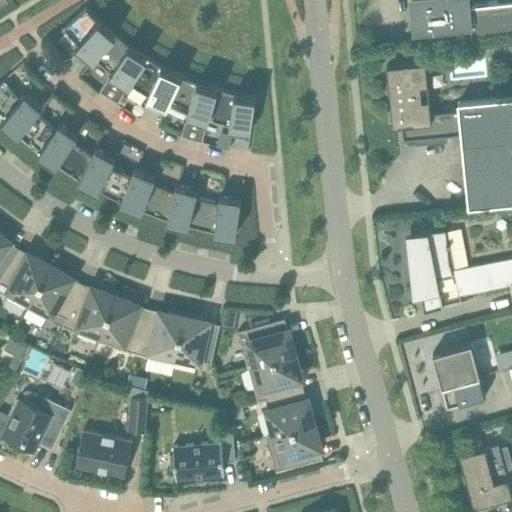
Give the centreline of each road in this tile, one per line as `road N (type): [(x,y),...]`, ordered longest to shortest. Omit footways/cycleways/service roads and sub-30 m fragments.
road 1 (residential): [(271,274),(255,170),(192,156),(122,127),(40,62)]
road 2 (residential): [(271,274),(204,270),(101,233),(0,163)]
road 3 (unclassified): [(341,270),(313,0)]
road 4 (unclassified): [(391,462),(341,270)]
road 5 (residential): [(391,462),(201,511)]
road 6 (residential): [(129,511),(0,455)]
